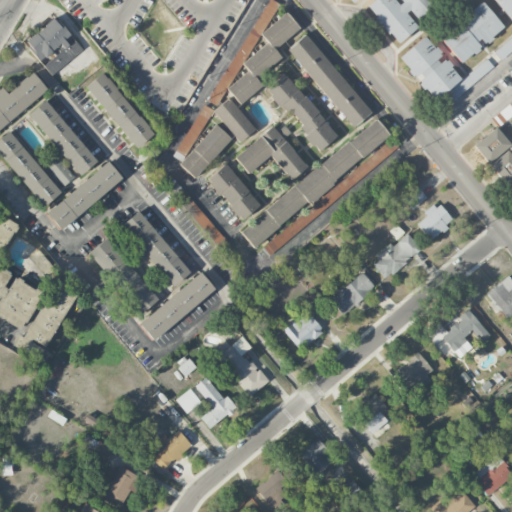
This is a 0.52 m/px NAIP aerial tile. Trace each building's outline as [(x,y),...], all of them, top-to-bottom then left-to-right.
[(265,0),(226,76),(217,84),(213,92),(220,96),(223,93),(225,89),(236,79),(246,59),(257,50),(266,41),(259,34),(268,27),(279,4),(271,0),(265,0)] [(239,105),(263,87),(255,77),(281,57),(274,48),(299,29),(287,12),(278,3),(272,0),(269,0),(265,4),(246,39),(250,42),(261,34),(267,42),(241,62),(248,71),(225,87),(239,105)] [(372,0),(365,6),(396,44),(419,26),(416,22),(439,4),(435,0),(372,0)] [(511,0),(494,0),(511,23),(511,35),(493,51),(499,59),(511,48),(511,0)] [(460,64),(504,28),(482,1),(438,37),(460,64)] [(52,75),(82,48),(54,16),(23,43),(52,75)] [(306,33),(287,48),(350,128),(370,113),(306,33)] [(397,57),(433,102),(445,92),(452,100),(493,67),(486,59),(461,78),(426,34),(397,57)] [(154,134),(103,70),(84,86),(135,149),(154,134)] [(0,129),(47,89),(32,72),(7,93),(2,87),(0,88),(0,129)] [(319,150),(337,135),(284,73),(266,88),(319,150)] [(204,105),(173,154),(178,157),(188,149),(212,113),(215,115),(238,142),(254,128),(228,97),(212,110),(204,105)] [(27,113),(78,176),(96,161),(46,99),(27,113)] [(511,115),(511,99),(493,115),(501,124),(511,115)] [(238,228),(252,246),(391,137),(376,119),(238,228)] [(178,163),(193,177),(230,139),(216,125),(178,163)] [(306,167),(283,137),(288,132),(284,127),(277,132),(272,125),(233,156),(247,173),(270,155),(290,180),(306,167)] [(511,141),(509,144),(495,127),(473,145),(511,194),(511,141)] [(61,192),(8,130),(0,137),(0,155),(43,207),(61,192)] [(267,255),(397,150),(391,141),(261,246),(267,255)] [(41,163),(62,186),(74,177),(52,153),(41,163)] [(60,230),(123,179),(108,161),(45,211),(60,230)] [(206,179),(240,221),(260,205),(226,163),(206,179)] [(403,199),(413,210),(426,197),(416,187),(403,199)] [(453,222),(438,202),(424,213),(426,217),(416,225),(428,241),(453,222)] [(189,272),(138,209),(120,224),(171,287),(189,272)] [(17,222),(0,213),(0,253),(1,254),(17,222)] [(392,247),(390,244),(369,262),(385,280),(419,249),(406,234),(392,247)] [(88,251),(138,316),(157,301),(108,236),(88,251)] [(0,315),(23,328),(12,347),(38,361),(77,290),(56,278),(47,295),(13,276),(14,274),(0,266),(0,315)] [(215,290),(201,272),(137,322),(152,340),(215,290)] [(374,287),(360,272),(328,300),(342,315),(374,287)] [(507,318),(511,313),(511,281),(507,276),(486,293),(507,318)] [(488,336),(468,309),(457,318),(459,320),(445,331),(439,324),(426,334),(434,344),(441,338),(445,344),(439,349),(445,357),(465,342),(462,338),(471,331),(479,343),(488,336)] [(322,330),(304,310),(281,330),(299,350),(322,330)] [(248,397),(267,382),(243,353),(250,348),(241,336),(229,346),(225,341),(212,351),(248,397)] [(428,378),(425,374),(431,370),(419,354),(389,375),(404,395),(428,378)] [(195,368),(188,359),(177,368),(184,377),(195,368)] [(210,430),(233,409),(205,377),(194,387),(212,407),(200,418),(210,430)] [(175,398),(184,413),(199,404),(191,389),(175,398)] [(386,406),(373,393),(349,418),(360,428),(362,425),(372,434),(386,420),(380,413),(386,406)] [(162,433),(144,450),(163,471),(191,445),(177,431),(168,440),(162,433)] [(113,449),(91,439),(85,451),(107,461),(113,449)] [(327,452),(318,439),(299,452),(314,475),(330,464),(324,454),(327,452)] [(511,475),(511,473),(496,454),(472,475),(489,495),(511,475)] [(137,478),(114,464),(106,477),(111,479),(102,494),(121,506),(137,478)] [(292,477),(282,465),(255,489),(272,509),(286,497),(279,489),(292,477)] [(467,511),(474,508),(459,486),(426,508),(428,511),(467,511)] [(97,511),(84,503),(78,511),(97,511)]
